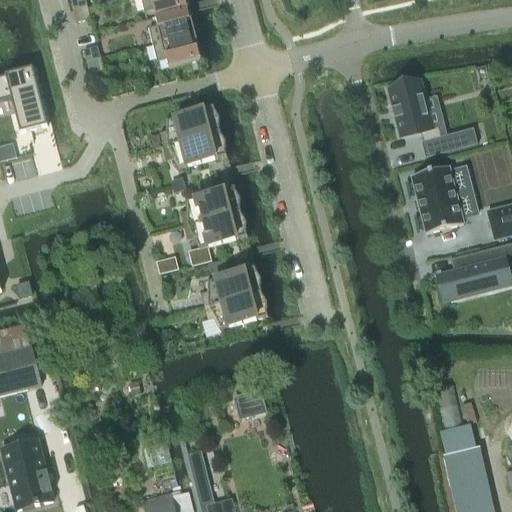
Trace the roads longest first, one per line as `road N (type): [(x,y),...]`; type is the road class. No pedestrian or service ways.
road 1 (residential): [(344,49),(410,302)]
road 2 (residential): [(322,319),(260,71)]
road 3 (residential): [(162,319),(106,107)]
road 4 (residential): [(361,45),(511,18)]
road 5 (residential): [(86,112),(94,146),(81,167),(0,196)]
